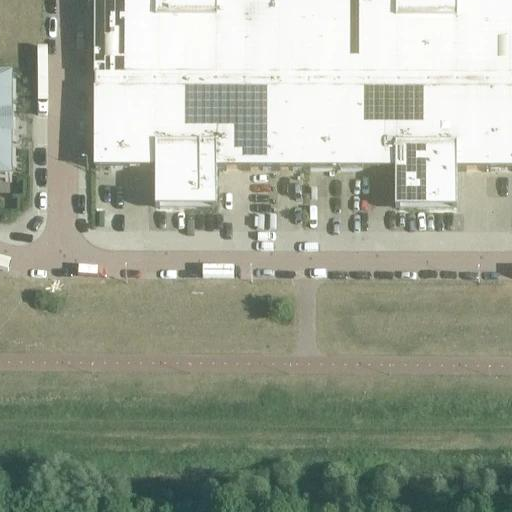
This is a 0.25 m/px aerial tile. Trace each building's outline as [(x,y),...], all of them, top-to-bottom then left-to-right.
[(187,87),(187,0),(156,0),(157,1),(125,1),(125,86),(187,87)] [(249,87),(249,2),(218,2),(218,0),(187,0),(187,87),(249,87)] [(427,87),(427,0),(396,0),(396,2),(366,2),(365,87),(427,87)] [(489,88),(489,2),(458,2),(457,0),(427,0),(427,87),(489,88)] [(125,86),(125,1),(96,1),(96,86),(125,86)] [(278,87),(278,2),(249,2),(249,87),(278,87)] [(307,87),(307,2),(278,2),(278,87),(307,87)] [(336,87),(336,2),(307,2),(307,87),(336,87)] [(365,87),(366,2),(336,2),(336,87),(365,87)] [(511,87),(511,2),(489,2),(489,88),(511,87)] [(14,142),(14,122),(12,122),(12,84),(12,82),(10,82),(0,82),(0,182),(10,182),(10,183),(12,183),(12,180),(12,142),(14,142)] [(125,171),(125,86),(96,86),(96,171),(125,171)] [(187,213),(187,87),(125,86),(125,171),(156,172),(156,213),(187,213)] [(248,172),(249,87),(187,87),(187,213),(217,213),(218,172),(248,172)] [(277,172),(278,87),(249,87),(248,172),(277,172)] [(307,172),(307,87),(278,87),(277,172),(307,172)] [(336,172),(336,87),(307,87),(307,172),(336,172)] [(365,172),(365,87),(336,87),(336,172),(365,172)] [(427,214),(427,87),(365,87),(365,172),(396,172),(396,214),(427,214)] [(488,173),(489,88),(427,87),(427,214),(457,214),(457,173),(488,173)] [(511,172),(511,87),(489,88),(488,173),(511,172)]
